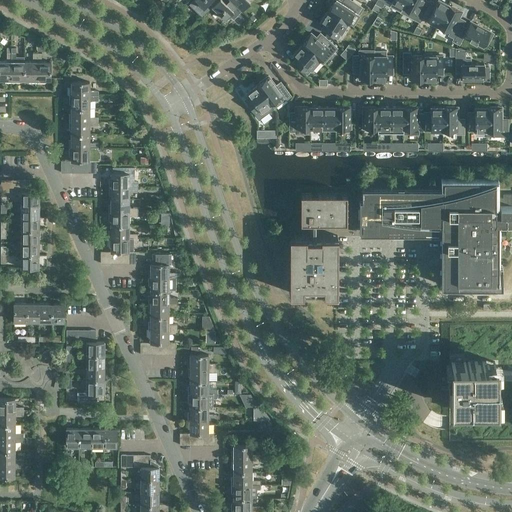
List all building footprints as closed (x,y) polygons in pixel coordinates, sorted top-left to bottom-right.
[(196,0),(208,11),(212,6),(212,7),(218,0),(196,0)] [(222,0),(218,0),(212,7),(225,19),(229,15),(233,18),(241,10),(237,6),(230,0),(225,0),(224,2),(222,0)] [(230,0),(237,6),(241,10),(242,11),(250,2),(248,0),(230,0)] [(339,0),(333,0),(327,10),(347,23),(355,11),(357,12),(361,7),(350,0),(341,0),(341,1),(339,0)] [(385,0),(384,3),(400,11),(406,0),(385,0)] [(423,0),(406,0),(400,11),(419,21),(430,1),(430,0),(429,3),(423,0)] [(437,25),(448,4),(441,0),(437,0),(433,8),(428,6),(431,1),(430,1),(419,21),(420,21),(422,17),(437,25)] [(382,8),(375,3),(372,9),(379,13),(382,8)] [(458,18),(462,11),(448,4),(437,25),(456,35),(453,40),(464,20),(463,20),(463,21),(458,18)] [(325,23),(322,28),(337,38),(347,23),(327,10),(320,20),(325,23)] [(175,18),(171,15),(167,20),(171,24),(175,18)] [(380,22),(375,19),(370,28),(376,29),(380,22)] [(466,28),(461,26),(464,20),(453,40),(459,44),(463,35),(483,45),(484,42),(487,43),(493,33),(470,21),(466,28)] [(422,29),(416,26),(413,33),(419,34),(422,29)] [(200,34),(194,29),(188,35),(194,41),(200,34)] [(311,33),(301,44),(319,60),(322,64),(336,47),(320,33),(316,37),(311,33)] [(293,61),(307,73),(311,69),(319,60),(301,44),(293,53),(297,57),(293,61)] [(355,48),(348,44),(345,48),(351,53),(355,48)] [(6,61),(0,60),(0,78),(3,78),(3,80),(11,80),(11,51),(11,47),(6,47),(6,61)] [(11,51),(11,80),(19,80),(19,79),(24,78),(24,61),(16,61),(16,48),(11,48),(11,51)] [(484,67),(484,64),(470,64),(470,58),(464,58),(464,49),(455,49),(455,56),(455,72),(456,72),(456,71),(461,71),(461,79),(489,79),(489,67),(484,67)] [(374,50),(358,50),(359,55),(353,55),(353,72),(354,72),(354,71),(359,71),(359,79),(374,79),(374,50)] [(392,50),(374,50),(374,79),(386,79),(386,74),(392,74),(392,50)] [(33,61),(24,61),(24,78),(28,78),(28,81),(37,81),(37,51),(33,51),(33,61)] [(42,51),(37,51),(37,81),(45,81),(45,78),(51,78),(51,60),(42,60),(42,51)] [(410,52),(403,52),(403,72),(404,72),(404,71),(409,71),(409,73),(409,79),(424,79),(424,55),(410,55),(410,52)] [(443,55),(424,55),(424,79),(436,79),(436,74),(442,74),(443,55)] [(265,78),(256,85),(270,104),(273,108),(290,95),(280,82),(279,82),(280,83),(276,86),(272,82),(272,83),(270,84),(265,78)] [(70,87),(70,94),(98,95),(98,90),(89,90),(89,82),(71,81),(71,87),(70,87)] [(253,101),(248,105),(256,115),(261,111),(264,109),(270,104),(256,85),(246,92),(253,101)] [(98,95),(70,94),(69,103),(71,103),(71,108),(89,108),(89,99),(98,100),(98,95)] [(298,106),(298,113),(296,113),(296,112),(295,112),(295,128),(310,128),(310,106),(306,106),(298,106)] [(323,106),(310,106),(310,128),(323,128),(323,106)] [(335,106),(323,106),(323,128),(335,128),(335,106)] [(347,106),(335,106),(335,128),(351,128),(351,112),(350,112),(350,113),(347,113),(347,106)] [(378,106),(366,106),(366,113),(363,113),(363,112),(363,128),(377,128),(378,106)] [(390,106),(378,106),(377,128),(377,133),(390,133),(390,106)] [(403,106),(390,106),(390,133),(403,133),(403,128),(403,106)] [(415,106),(403,106),(403,128),(424,128),(424,118),(418,118),(418,112),(417,112),(417,113),(415,113),(415,106)] [(430,106),(430,117),(425,117),(424,117),(424,118),(424,128),(424,130),(442,130),(442,106),(430,106)] [(454,106),(442,106),(442,130),(457,130),(457,133),(463,133),(463,119),(458,119),(458,114),(457,114),(454,114),(454,106)] [(469,117),(468,117),(468,130),(486,131),(486,106),(474,106),(474,118),(469,118),(469,117)] [(498,106),(486,106),(486,131),(486,135),(507,135),(507,119),(501,119),(501,114),(498,114),(498,106)] [(89,108),(71,108),(71,112),(69,112),(69,120),(98,121),(98,117),(89,117),(89,108)] [(98,121),(69,120),(69,129),(71,129),(71,133),(89,133),(89,126),(98,126),(98,121)] [(89,133),(71,133),(71,138),(69,138),(69,146),(98,147),(98,142),(89,142),(89,133)] [(98,147),(69,146),(69,155),(71,155),(71,160),(73,160),(78,160),(84,160),(90,160),(96,160),(99,160),(99,158),(100,158),(100,151),(99,151),(99,149),(98,149),(98,147)] [(109,177),(109,186),(138,186),(138,182),(129,182),(129,173),(111,172),(111,177),(109,177)] [(495,213),(495,180),(443,180),(443,188),(362,188),(362,230),(376,231),(416,230),(431,230),(443,230),(443,285),(495,285),(495,221),(511,220),(511,212),(511,213),(511,208),(511,192),(503,193),(503,197),(499,197),(499,213),(495,213)] [(138,186),(109,186),(109,194),(111,194),(111,199),(129,199),(129,191),(138,191),(138,186)] [(30,192),(24,192),(20,192),(20,205),(39,205),(39,192),(30,192)] [(300,193),(300,221),(311,221),(315,222),(347,222),(347,193),(317,193),(317,196),(311,196),(311,193),(300,193)] [(129,199),(111,199),(111,203),(109,203),(109,212),(137,212),(137,208),(128,208),(129,199)] [(39,205),(20,205),(20,217),(39,217),(39,205)] [(137,212),(109,212),(108,220),(110,220),(110,225),(128,225),(128,217),(137,217),(137,212)] [(39,217),(20,217),(20,230),(39,230),(39,217)] [(128,225),(110,225),(110,229),(108,229),(108,238),(137,238),(137,234),(128,234),(128,225)] [(39,230),(20,230),(20,242),(39,242),(39,230)] [(311,235),(289,235),(289,292),(337,292),(337,283),(337,282),(337,276),(337,275),(337,270),(337,269),(337,264),(337,263),(337,258),(338,258),(338,257),(337,257),(337,252),(338,252),(338,251),(337,251),(337,245),(338,245),(338,244),(337,244),(337,239),(338,239),(338,238),(337,238),(337,235),(315,235),(311,235)] [(137,238),(108,238),(108,247),(110,247),(110,251),(112,251),(118,251),(124,251),(128,252),(128,243),(137,243),(137,238)] [(39,242),(20,242),(20,255),(39,255),(39,242)] [(39,255),(20,255),(20,267),(39,267),(39,255)] [(168,263),(151,263),(151,268),(148,268),(148,276),(178,276),(178,271),(168,271),(168,263)] [(178,276),(148,276),(148,284),(151,284),(151,289),(168,289),(168,281),(178,281),(178,276)] [(168,289),(151,289),(151,294),(148,294),(148,302),(177,302),(177,298),(168,298),(168,289)] [(177,302),(148,302),(148,311),(150,311),(150,315),(168,315),(168,307),(177,307),(177,302)] [(27,304),(14,303),(14,321),(26,321),(27,304)] [(39,304),(27,304),(26,321),(39,321),(39,304)] [(52,304),(39,304),(39,321),(52,321),(52,304)] [(64,304),(52,304),(52,321),(64,321),(64,304)] [(168,315),(150,315),(150,320),(148,320),(148,328),(177,328),(177,324),(168,324),(168,315)] [(450,354),(449,354),(449,423),(449,440),(511,440),(511,324),(450,324),(450,354)] [(177,328),(148,328),(148,337),(150,337),(150,342),(152,342),(158,342),(164,341),(168,341),(168,333),(177,333),(177,328)] [(206,328),(206,340),(215,340),(216,329),(206,328)] [(89,342),(87,342),(87,355),(104,355),(104,342),(95,342),(89,342)] [(208,354),(190,354),(190,358),(188,358),(188,367),(217,367),(217,363),(208,363),(208,354)] [(104,355),(87,355),(87,367),(104,367),(104,355)] [(104,367),(87,367),(87,380),(104,380),(104,367)] [(217,367),(188,367),(188,376),(190,376),(190,380),(208,380),(208,371),(217,371),(217,367)] [(104,380),(87,380),(87,393),(104,393),(104,380)] [(208,380),(190,380),(190,385),(188,385),(188,393),(217,393),(217,388),(208,388),(208,380)] [(243,392),(242,405),(254,405),(255,392),(243,392)] [(217,393),(188,393),(188,401),(190,401),(190,406),(208,406),(208,397),(217,397),(217,393)] [(0,411),(23,412),(23,407),(15,407),(15,398),(0,398),(0,411)] [(208,406),(190,406),(190,411),(188,411),(188,419),(217,419),(217,415),(208,415),(208,406)] [(271,419),(260,406),(253,406),(254,419),(271,419)] [(23,412),(0,411),(0,424),(15,425),(15,416),(23,416),(23,412)] [(217,419),(188,419),(188,428),(190,428),(190,433),(192,433),(198,433),(203,433),(208,433),(208,424),(217,424),(217,419)] [(15,425),(0,424),(0,437),(23,438),(23,433),(15,433),(15,425)] [(79,429),(66,429),(66,446),(78,447),(79,429)] [(79,429),(78,447),(91,447),(91,429),(79,429)] [(91,429),(91,447),(104,447),(104,429),(91,429)] [(104,429),(104,447),(117,447),(117,429),(104,429)] [(23,438),(0,437),(0,450),(14,451),(14,442),(23,442),(23,438)] [(231,449),(231,458),(261,458),(261,453),(252,453),(252,445),(234,445),(234,449),(231,449)] [(14,451),(0,450),(0,463),(23,464),(23,459),(14,459),(14,451)] [(261,458),(231,458),(231,466),(234,466),(234,471),(252,471),(252,462),(261,463),(261,458)] [(158,466),(158,464),(150,459),(150,466),(144,466),(140,466),(140,479),(159,479),(159,466),(158,466)] [(23,464),(0,463),(0,476),(14,477),(14,468),(23,468),(23,464)] [(252,471),(234,471),(234,476),(232,476),(232,484),(261,484),(261,480),(252,480),(252,471)] [(159,479),(140,479),(140,492),(159,492),(159,479)] [(261,484),(232,484),(232,493),(234,493),(234,497),(252,497),(252,489),(261,489),(261,484)] [(159,492),(140,492),(140,504),(159,504),(159,492)] [(252,497),(234,497),(234,502),(231,502),(231,510),(260,510),(260,505),(252,505),(252,497)]
